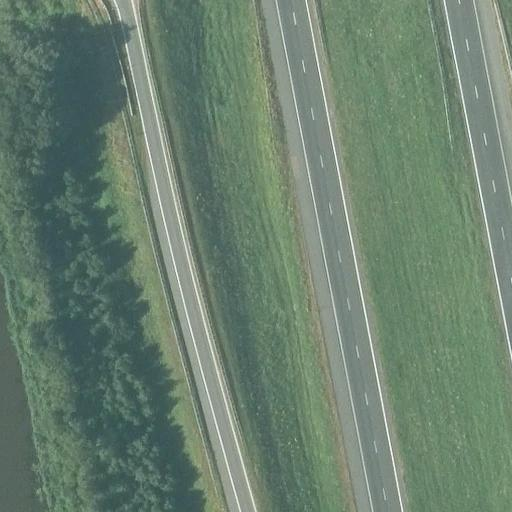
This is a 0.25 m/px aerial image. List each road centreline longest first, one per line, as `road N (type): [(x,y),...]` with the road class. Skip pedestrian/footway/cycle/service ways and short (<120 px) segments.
road 1 (motorway): [(121,0),(248,511)]
road 2 (motorway): [(290,0),(387,511)]
road 3 (motorway): [(511,285),(457,0)]
